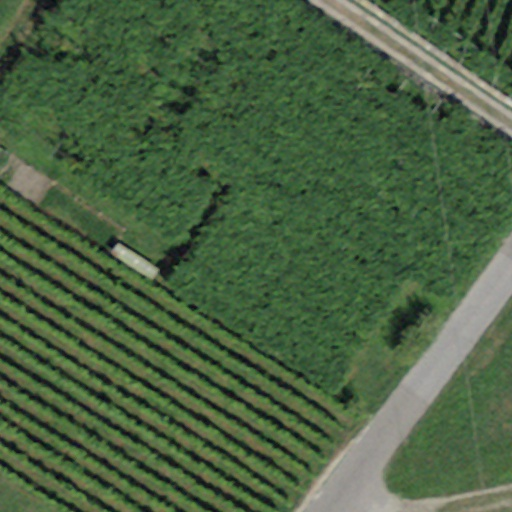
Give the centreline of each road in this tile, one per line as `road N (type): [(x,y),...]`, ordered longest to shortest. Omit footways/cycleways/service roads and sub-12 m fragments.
road 1 (unclassified): [(511,263),(334,511)]
road 2 (track): [(511,123),(324,0)]
